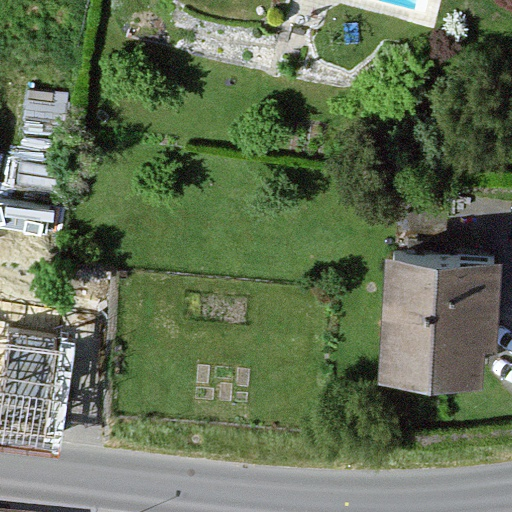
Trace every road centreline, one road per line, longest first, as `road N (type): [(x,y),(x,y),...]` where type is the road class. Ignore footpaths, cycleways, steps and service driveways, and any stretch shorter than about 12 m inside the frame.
road 1 (secondary): [(511,494),(377,505),(0,470)]
road 2 (unknown): [(67,477),(98,257)]
